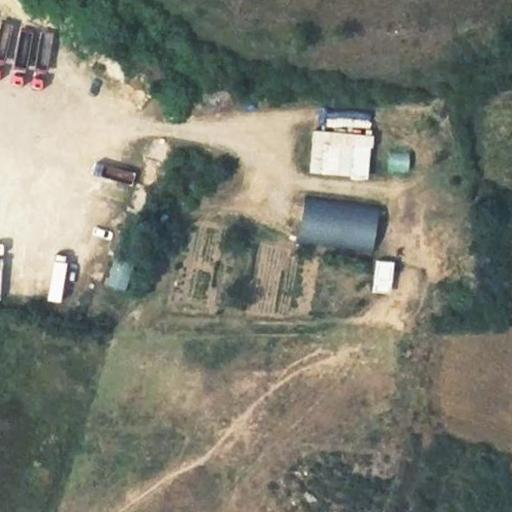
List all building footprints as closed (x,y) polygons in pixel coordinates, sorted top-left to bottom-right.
[(311,130),(310,176),(370,177),(371,131),(311,130)] [(388,172),(411,172),(411,152),(388,151),(388,172)] [(304,197),(297,239),(373,251),(379,208),(304,197)] [(60,296),(73,261),(64,257),(51,293),(60,296)] [(125,291),(131,262),(113,257),(106,287),(125,291)] [(23,303),(35,306),(47,268),(34,264),(23,303)]
